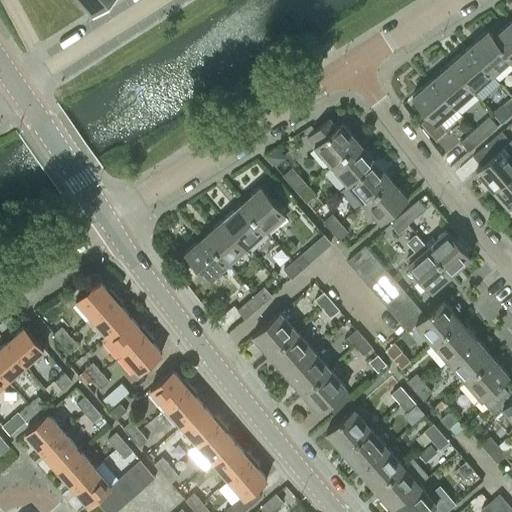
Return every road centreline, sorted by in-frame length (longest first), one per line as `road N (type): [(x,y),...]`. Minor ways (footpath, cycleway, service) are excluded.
road 1 (residential): [(331,511),(107,221)]
road 2 (residential): [(107,221),(346,63)]
road 3 (residential): [(511,262),(346,63)]
road 4 (residential): [(20,92),(157,0)]
road 5 (residential): [(0,287),(107,221)]
